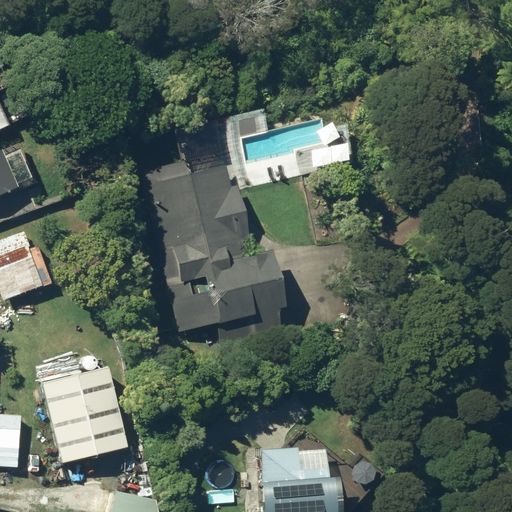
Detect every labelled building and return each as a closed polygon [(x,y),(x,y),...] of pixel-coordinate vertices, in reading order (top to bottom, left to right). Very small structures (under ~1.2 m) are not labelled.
[(0,194),(13,188),(0,157),(0,194)] [(211,324),(216,350),(281,334),(275,310),(282,308),(269,254),(244,259),(239,239),(246,238),(234,186),(226,188),(222,168),(186,177),(183,164),(138,174),(175,333),(211,324)] [(0,302),(46,284),(33,249),(28,250),(22,232),(0,240),(0,302)] [(39,384),(58,464),(125,447),(107,368),(39,384)] [(0,467),(15,468),(19,416),(0,414),(0,467)] [(327,511),(326,479),(323,480),(321,452),(292,453),(291,451),(257,452),(258,511),(327,511)] [(137,472),(140,488),(147,487),(145,471),(137,472)] [(152,511),(149,502),(112,493),(107,511),(152,511)]
